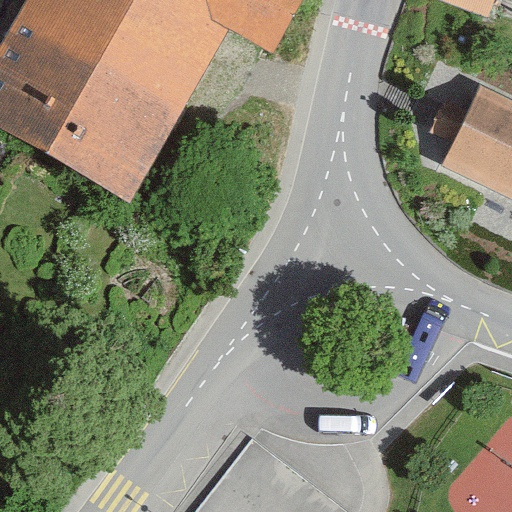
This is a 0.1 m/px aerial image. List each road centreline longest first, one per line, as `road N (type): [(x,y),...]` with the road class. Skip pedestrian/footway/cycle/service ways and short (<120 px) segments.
road 1 (unclassified): [(307,234),(124,511)]
road 2 (unclassified): [(362,0),(307,234)]
road 3 (unclassified): [(511,319),(307,234)]
